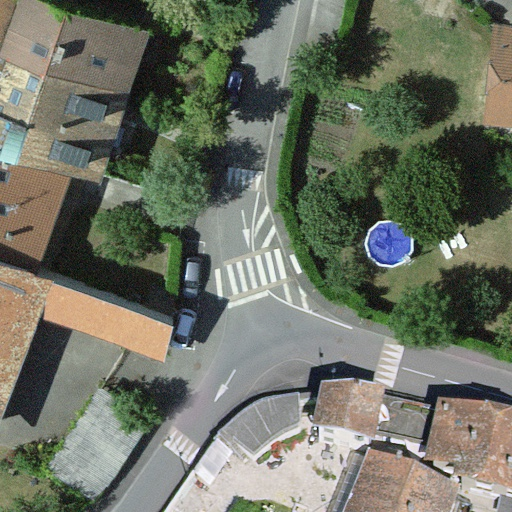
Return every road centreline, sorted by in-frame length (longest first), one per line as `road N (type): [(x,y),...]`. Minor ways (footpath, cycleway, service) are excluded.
road 1 (residential): [(275,0),(241,217),(263,328)]
road 2 (residential): [(263,328),(511,400)]
road 3 (residential): [(263,328),(138,511)]
